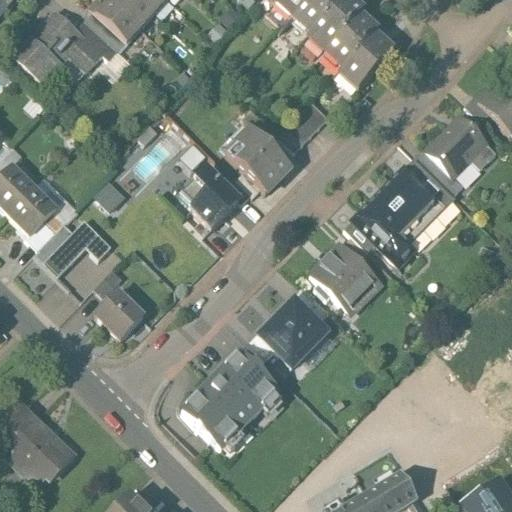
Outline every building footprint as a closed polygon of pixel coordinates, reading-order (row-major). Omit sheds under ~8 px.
[(0,0),(0,22),(20,0),(0,0)] [(139,36),(152,21),(128,0),(111,0),(113,1),(107,7),(139,36)] [(128,0),(152,21),(166,7),(158,0),(128,0)] [(282,0),(275,8),(292,24),(313,0),(282,0)] [(313,0),(292,24),(310,39),(343,3),(346,0),(313,0)] [(327,56),(357,23),(360,19),(343,3),(310,39),(327,56)] [(124,52),(139,36),(107,7),(101,14),(94,9),(86,18),(93,24),(124,52)] [(54,20),(10,67),(42,96),(67,68),(84,84),(102,64),(77,41),(54,20)] [(371,43),(374,39),(357,23),(327,56),(324,59),(342,75),(371,43)] [(124,52),(93,24),(77,41),(102,64),(108,69),(124,52)] [(342,75),(336,81),(354,96),(388,59),(371,43),(342,75)] [(511,89),(500,78),(473,105),(489,121),(511,144),(511,89)] [(489,121),(473,105),(465,114),(480,130),(489,121)] [(310,110),(276,144),(293,161),(327,127),(310,110)] [(457,126),(425,159),(460,192),(463,196),(495,163),(457,126)] [(163,131),(154,140),(164,149),(173,141),(163,131)] [(250,137),(224,162),(242,181),(258,197),(264,203),(288,177),(250,137)] [(0,161),(0,183),(10,174),(18,165),(7,155),(0,161)] [(145,158),(136,166),(146,176),(155,167),(145,158)] [(460,192),(425,159),(415,169),(450,203),(460,192)] [(450,203),(415,169),(406,179),(443,215),(452,206),(450,203)] [(0,217),(6,223),(32,195),(10,174),(0,183),(0,217)] [(204,177),(177,202),(209,234),(210,236),(230,216),(232,218),(238,212),(218,192),(204,177)] [(406,179),(404,177),(350,230),(371,250),(398,277),(415,261),(405,252),(443,215),(406,179)] [(258,197),(242,181),(233,190),(247,203),(249,205),(258,197)] [(247,203),(233,190),(228,184),(218,192),(238,212),(247,203)] [(43,188),(34,197),(54,216),(63,207),(43,188)] [(32,195),(6,223),(27,244),(43,227),(54,216),(34,197),(32,195)] [(75,219),(63,207),(54,216),(43,227),(56,239),(61,234),(75,219)] [(43,227),(27,244),(40,256),(56,239),(43,227)] [(371,250),(350,230),(342,238),(351,247),(363,258),(371,250)] [(34,262),(57,284),(86,253),(97,264),(106,255),(83,233),(72,245),(61,234),(56,239),(40,256),(34,262)] [(363,258),(351,247),(342,256),(360,273),(369,264),(363,258)] [(341,254),(312,284),(319,291),(315,295),(325,305),(329,301),(351,322),(380,293),(360,273),(342,256),(341,254)] [(497,261),(481,255),(476,270),(492,276),(497,261)] [(124,290),(111,279),(93,298),(106,309),(116,299),(124,290)] [(140,322),(116,299),(106,309),(94,322),(118,345),(140,322)] [(323,321),(300,299),(291,308),(314,331),(323,321)] [(291,308),(256,344),(276,362),(290,376),(324,340),(314,331),(291,308)] [(276,362),(256,344),(247,354),(267,372),(276,362)] [(278,397),(236,357),(208,386),(250,427),(278,397)] [(250,427),(208,386),(180,416),(222,456),(250,427)] [(26,414),(0,441),(0,460),(39,497),(75,460),(26,414)] [(404,511),(414,506),(399,479),(345,511),(404,511)] [(511,511),(511,507),(497,486),(459,511),(511,511)] [(140,511),(131,503),(121,511),(140,511)]
